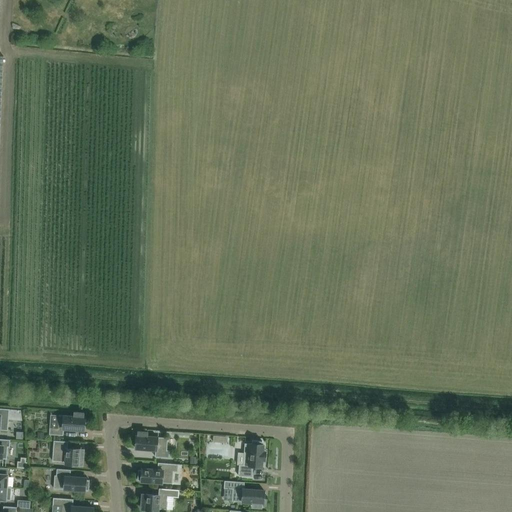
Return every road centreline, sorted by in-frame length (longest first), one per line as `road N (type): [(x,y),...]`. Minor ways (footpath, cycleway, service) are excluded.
road 1 (track): [(0,372),(511,410)]
road 2 (residential): [(118,511),(111,434),(121,423),(288,435),(285,511)]
